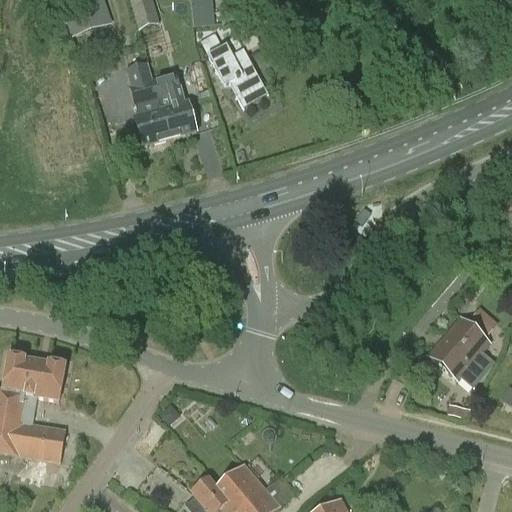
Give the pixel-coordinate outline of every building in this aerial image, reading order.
[(57,0),(71,40),(110,27),(101,0),(57,0)] [(214,29),(213,19),(212,1),(210,1),(191,2),(193,31),(214,29)] [(155,18),(134,24),(138,36),(159,29),(155,18)] [(229,88),(243,113),(268,99),(243,53),(232,59),(227,50),(208,60),(225,90),(229,88)] [(148,67),(147,68),(170,145),(197,137),(188,107),(185,108),(180,90),(176,77),(153,84),(148,67)] [(170,145),(147,68),(124,74),(138,121),(134,122),(142,152),(170,145)] [(483,316),(476,326),(491,336),(497,326),(483,316)] [(430,361),(457,385),(489,347),(462,323),(430,361)] [(0,457),(61,468),(66,436),(32,430),(36,402),(60,406),(66,370),(6,359),(0,395),(0,394),(0,457)] [(511,408),(511,389),(511,388),(502,403),(511,408)] [(0,493),(10,496),(15,471),(0,467),(0,493)] [(241,511),(278,511),(279,511),(244,469),(216,491),(217,492),(228,506),(233,502),(241,511)] [(158,472),(151,484),(186,504),(193,492),(158,472)] [(241,511),(233,502),(228,506),(217,492),(216,491),(209,483),(192,497),(195,502),(188,508),(190,511),(241,511)]
